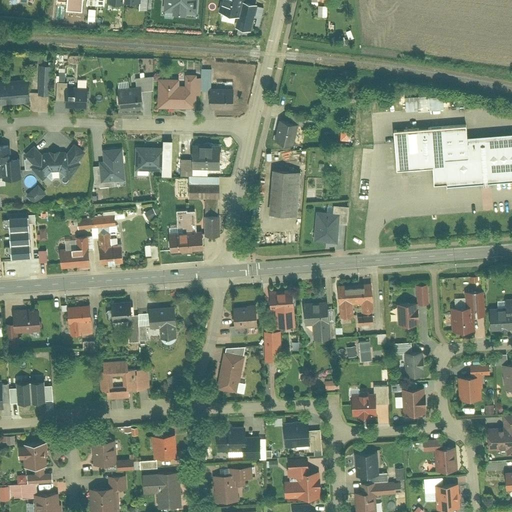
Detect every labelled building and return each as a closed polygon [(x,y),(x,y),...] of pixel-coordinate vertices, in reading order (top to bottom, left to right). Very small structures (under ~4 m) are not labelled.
[(164,0),(164,9),(197,11),(198,0),(164,0)] [(221,0),(219,9),(238,13),(236,24),(252,28),(258,1),(254,0),(221,0)] [(327,3),(319,4),(319,15),(327,15),(327,3)] [(39,64),(39,92),(48,92),(49,65),(39,64)] [(212,65),(202,65),(201,76),(201,89),(210,90),(210,87),(212,87),(212,65)] [(180,77),(158,76),(158,105),(197,106),(197,93),(201,93),(201,89),(201,76),(197,76),(198,71),(185,71),(185,82),(180,82),(180,77)] [(136,85),(118,86),(120,109),(144,107),(143,89),(153,88),(153,75),(136,76),(136,85)] [(9,79),(11,102),(31,100),(29,77),(9,79)] [(0,102),(11,102),(9,79),(0,79),(0,102)] [(67,79),(57,79),(56,98),(66,98),(66,105),(88,106),(89,85),(67,85),(67,79)] [(210,90),(210,108),(234,108),(234,87),(212,87),(210,87),(210,90)] [(405,96),(406,110),(444,109),(443,94),(405,96)] [(317,116),(297,113),(296,123),(316,126),(317,116)] [(281,120),(277,141),(297,145),(302,124),(281,120)] [(511,130),(468,134),(467,122),(395,128),(398,167),(433,164),(434,182),(447,181),(447,184),(511,178),(511,130)] [(35,143),(25,153),(32,162),(30,164),(42,178),(48,173),(51,177),(53,175),(59,175),(62,177),(64,173),(70,177),(81,161),(79,159),(86,150),(74,140),(67,149),(60,149),(60,147),(50,147),(50,150),(42,150),(35,143)] [(9,141),(0,141),(0,170),(7,170),(8,177),(20,176),(19,155),(10,155),(9,141)] [(135,147),(134,171),(161,172),(161,177),(171,177),(172,142),(162,142),(162,148),(135,147)] [(221,142),(193,142),(193,156),(181,156),(181,175),(190,175),(193,175),(193,167),(221,167),(221,142)] [(104,158),(99,158),(100,163),(92,163),(94,182),(100,181),(100,185),(115,184),(115,178),(126,177),(123,145),(103,147),(104,158)] [(303,170),(273,168),(270,211),(300,212),(303,170)] [(206,197),(206,234),(220,234),(220,175),(193,175),(190,175),(190,197),(206,197)] [(39,187),(31,195),(39,202),(46,193),(39,187)] [(316,211),(313,239),(336,242),(338,222),(348,223),(349,205),(334,204),(333,213),(316,211)] [(153,205),(145,210),(149,218),(158,213),(153,205)] [(196,207),(177,208),(178,226),(169,226),(170,251),(204,249),(203,229),(197,229),(196,207)] [(101,242),(102,261),(124,260),(123,242),(111,242),(110,230),(116,229),(116,214),(77,216),(78,227),(93,226),(93,236),(98,236),(99,242),(101,242)] [(7,221),(10,261),(31,259),(27,219),(7,221)] [(91,264),(89,233),(76,234),(77,244),(73,245),(73,247),(61,248),(62,266),(91,264)] [(158,255),(158,241),(151,241),(151,244),(146,244),(146,256),(158,255)] [(47,248),(39,248),(40,263),(48,263),(47,248)] [(372,282),(339,284),(341,314),(353,313),(353,302),(362,302),(363,310),(374,310),(372,282)] [(428,283),(417,283),(418,302),(429,301),(428,283)] [(294,287),(270,288),(271,304),(277,304),(278,322),(296,321),(294,287)] [(467,303),(451,304),(453,329),(475,328),(474,313),(486,313),(484,287),(466,289),(467,303)] [(507,305),(491,306),(492,327),(511,325),(511,298),(507,299),(507,305)] [(134,300),(112,301),(113,314),(129,313),(134,313),(134,300)] [(330,300),(304,301),(305,322),(314,322),(315,336),(332,336),(330,300)] [(416,301),(398,301),(398,323),(419,323),(419,308),(416,308),(416,301)] [(91,304),(68,305),(70,331),(93,329),(91,304)] [(258,305),(235,306),(236,323),(236,325),(248,324),(259,324),(258,305)] [(176,306),(150,307),(150,310),(151,324),(160,324),(161,337),(164,341),(169,342),(175,341),(178,336),(176,306)] [(7,320),(9,346),(18,345),(17,330),(42,328),(40,307),(14,309),(15,319),(7,320)] [(151,324),(150,310),(138,311),(138,313),(138,340),(147,340),(147,324),(151,324)] [(138,313),(134,313),(129,313),(129,340),(138,340),(138,313)] [(236,325),(236,323),(231,323),(231,333),(248,332),(248,324),(236,325)] [(281,329),(266,329),(267,359),(282,359),(281,329)] [(372,338),(360,339),(361,359),(373,358),(372,338)] [(94,340),(83,340),(84,354),(94,354),(94,340)] [(412,340),(394,341),(395,351),(404,351),(405,373),(423,372),(422,348),(413,348),(412,340)] [(227,346),(226,351),(244,354),(245,345),(227,346)] [(223,351),(217,388),(238,391),(240,378),(242,379),(246,355),(244,354),(226,351),(223,351)] [(495,363),(503,362),(503,361),(508,361),(507,352),(495,353),(495,363)] [(149,387),(148,366),(128,368),(127,359),(97,361),(100,400),(130,397),(129,389),(149,387)] [(511,360),(508,361),(503,361),(503,362),(506,387),(511,385),(511,360)] [(470,363),(471,373),(481,373),(491,372),(491,362),(470,363)] [(374,383),(374,389),(374,391),(377,391),(377,402),(389,401),(388,370),(382,370),(382,383),(374,383)] [(471,373),(458,374),(459,397),(482,396),(481,373),(471,373)] [(402,386),(405,386),(405,378),(392,379),(392,388),(402,388),(402,386)] [(405,386),(402,386),(402,388),(403,412),(427,411),(426,385),(405,386)] [(362,392),(354,392),(354,413),(360,413),(360,415),(370,414),(369,413),(378,412),(377,402),(377,391),(374,391),(369,392),(369,390),(362,390),(362,392)] [(494,403),(486,403),(486,411),(494,411),(494,403)] [(489,426),(490,445),(508,444),(509,453),(511,452),(511,412),(503,413),(504,426),(489,426)] [(284,421),(285,444),(312,443),(312,451),(322,451),(322,427),(307,427),(307,420),(284,421)] [(133,424),(125,424),(125,430),(132,430),(132,433),(138,433),(138,425),(133,425),(133,424)] [(218,426),(219,449),(243,447),(243,454),(259,453),(258,437),(247,437),(246,425),(218,426)] [(176,434),(153,436),(155,455),(177,454),(176,434)] [(115,437),(92,439),(94,462),(117,461),(117,459),(115,437)] [(441,438),(423,439),(424,449),(435,449),(436,468),(457,467),(455,443),(442,444),(441,438)] [(48,464),(47,441),(24,441),(24,446),(19,446),(19,456),(24,455),(25,465),(48,464)] [(355,451),(356,473),(370,472),(380,472),(380,470),(379,450),(355,451)] [(310,456),(289,457),(290,478),(285,479),(286,495),(322,494),(320,465),(310,465),(310,456)] [(117,459),(117,461),(117,469),(135,468),(135,458),(117,459)] [(158,458),(140,458),(140,467),(158,466),(158,458)] [(231,472),(216,473),(217,500),(241,498),(240,483),(245,483),(245,476),(252,476),(251,463),(231,465),(231,472)] [(28,472),(28,481),(53,480),(52,471),(45,471),(44,464),(35,465),(35,472),(28,472)] [(145,471),(146,490),(160,490),(161,506),(181,505),(179,470),(145,471)] [(380,472),(370,472),(370,480),(388,479),(388,470),(380,470),(380,472)] [(109,484),(92,485),(93,511),(120,509),(119,488),(127,487),(126,472),(108,473),(109,484)] [(436,482),(443,481),(443,475),(424,476),(426,500),(437,499),(436,482)] [(388,479),(370,480),(361,480),(361,489),(375,488),(376,492),(396,492),(396,490),(402,490),(402,481),(396,481),(396,479),(388,479)] [(443,481),(436,482),(437,499),(437,506),(461,504),(459,480),(443,481)] [(12,495),(35,494),(35,491),(38,491),(37,481),(11,483),(12,495)] [(8,484),(0,484),(0,488),(1,499),(9,499),(8,484)] [(361,489),(355,489),(356,511),(376,511),(376,492),(375,488),(361,489)] [(38,491),(35,491),(35,494),(35,511),(59,511),(59,490),(38,491)] [(322,511),(322,508),(313,509),(313,501),(293,501),(293,511),(299,511),(322,511)]
